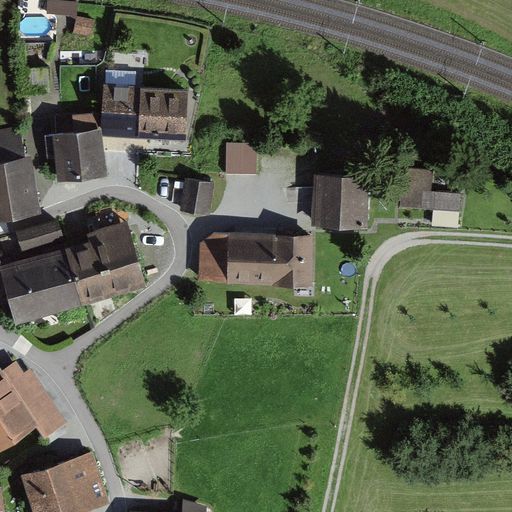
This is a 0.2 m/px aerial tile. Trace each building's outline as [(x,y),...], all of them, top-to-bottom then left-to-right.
[(79,31),(97,31),(98,16),(80,16),(79,31)] [(186,143),(190,94),(110,88),(106,137),(186,143)] [(0,132),(0,219),(40,213),(21,128),(0,132)] [(100,131),(52,137),(58,183),(106,177),(100,131)] [(258,146),(226,146),(226,175),(259,175),(258,146)] [(430,229),(457,231),(459,196),(429,193),(432,173),(402,171),(399,207),(432,210),(430,229)] [(354,180),(311,178),(309,227),(352,229),(354,180)] [(213,184),(186,181),(181,210),(208,213),(213,184)] [(131,233),(0,266),(0,268),(13,318),(144,285),(131,233)] [(318,290),(321,240),(200,234),(196,282),(318,290)] [(0,453),(50,419),(0,345),(0,453)] [(31,511),(80,511),(109,502),(91,449),(17,473),(31,511)] [(180,511),(216,511),(183,499),(180,511)]
